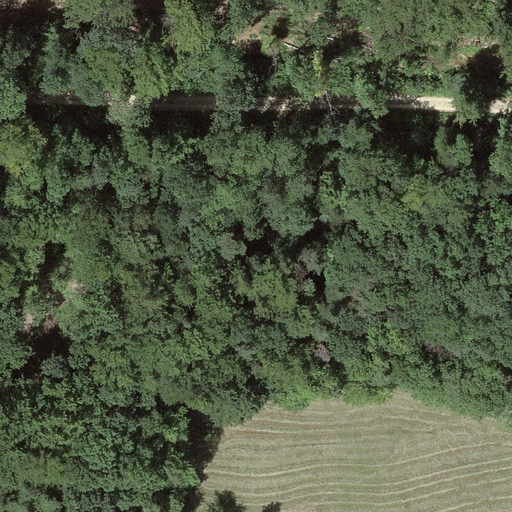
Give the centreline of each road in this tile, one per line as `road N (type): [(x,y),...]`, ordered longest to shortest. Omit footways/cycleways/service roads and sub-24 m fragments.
road 1 (track): [(0,346),(54,297),(159,259),(317,219),(511,186)]
road 2 (track): [(511,106),(347,98),(0,102)]
